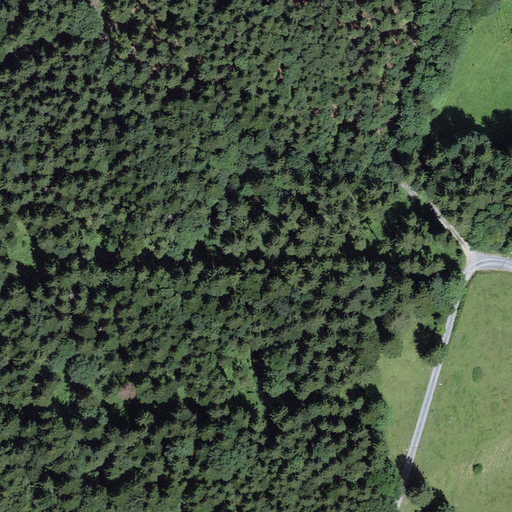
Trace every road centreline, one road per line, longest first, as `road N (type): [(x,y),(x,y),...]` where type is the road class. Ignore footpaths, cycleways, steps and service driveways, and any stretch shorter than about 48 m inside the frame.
road 1 (track): [(428,0),(424,192),(474,262)]
road 2 (track): [(396,511),(459,282),(474,262)]
